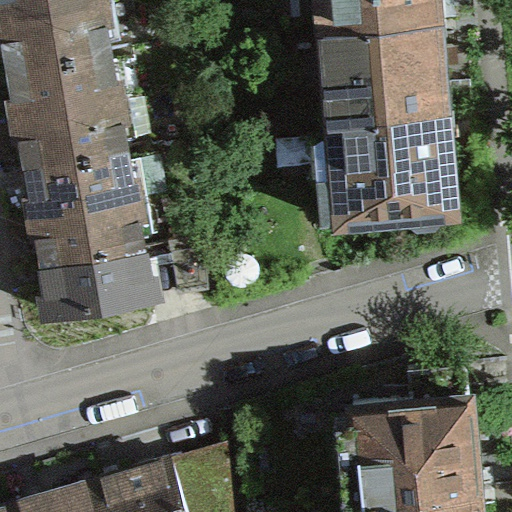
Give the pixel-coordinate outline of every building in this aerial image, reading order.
[(0,0),(0,8),(1,14),(83,0),(0,0)] [(9,63),(109,46),(101,0),(83,0),(1,14),(3,28),(9,63)] [(333,0),(336,24),(436,15),(436,13),(438,12),(439,9),(442,8),(440,0),(333,0)] [(440,53),(436,15),(336,24),(323,25),(326,58),(339,57),(343,114),(444,106),(444,103),(446,103),(447,100),(450,99),(447,73),(444,72),(442,70),(440,53)] [(18,112),(118,95),(109,46),(9,63),(11,73),(18,112)] [(26,161),(126,143),(118,95),(18,112),(22,135),(26,161)] [(444,106),(343,114),(331,116),(336,170),(318,171),(322,215),(408,207),(408,211),(417,218),(434,217),(442,208),(441,204),(453,203),(448,153),(444,106)] [(30,185),(34,209),(135,192),(126,143),(26,161),(30,185)] [(43,258),(143,241),(135,192),(34,209),(39,233),(43,258)] [(168,237),(177,287),(208,282),(203,231),(168,237)] [(52,309),(152,292),(143,241),(43,258),(47,284),(52,309)] [(339,448),(342,495),(476,483),(470,412),(465,359),(408,364),(410,394),(353,399),(358,446),(339,448)] [(234,511),(228,436),(134,463),(93,475),(104,511),(234,511)] [(51,487),(12,499),(15,511),(104,511),(93,475),(51,487)] [(478,511),(478,504),(476,483),(342,495),(343,511),(478,511)] [(0,511),(15,511),(12,499),(0,502),(0,511)]
